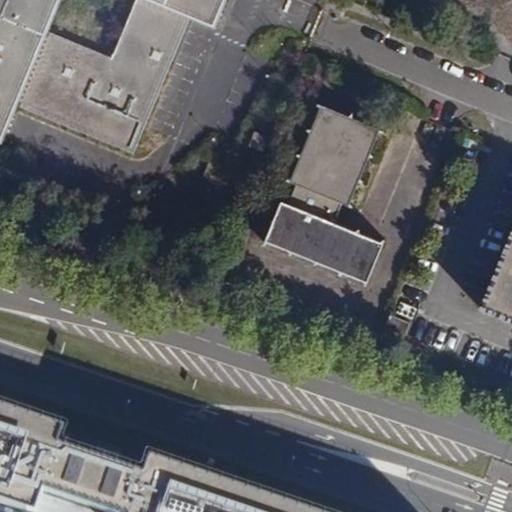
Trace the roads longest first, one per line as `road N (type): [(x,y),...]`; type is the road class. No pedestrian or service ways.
road 1 (secondary): [(511,446),(0,283)]
road 2 (secondary): [(178,420),(284,422),(511,500)]
road 3 (secondary): [(178,420),(459,511)]
road 4 (unclassified): [(253,4),(511,107)]
road 5 (secondary): [(0,360),(178,420)]
